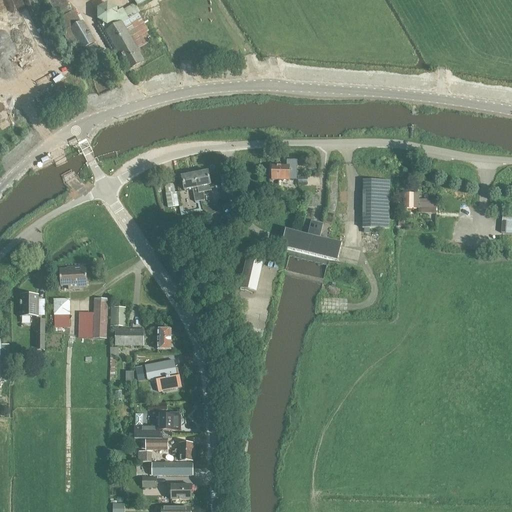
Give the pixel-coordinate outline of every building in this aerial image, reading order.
[(135,4),(123,11),(122,10),(120,12),(109,5),(98,10),(98,18),(102,26),(129,71),(144,62),(138,50),(151,42),(146,34),(148,32),(138,15),(140,13),(135,4)] [(81,23),(75,11),(59,20),(66,31),(71,29),(83,50),(95,43),(83,22),(81,23)] [(271,180),(288,180),(296,181),(297,161),(288,160),(286,161),(286,167),(272,167),(271,180)] [(197,188),(210,186),(207,172),(194,175),(197,188)] [(197,188),(194,175),(182,177),(184,191),(192,189),(195,202),(200,202),(198,193),(197,188)] [(390,182),(363,181),(363,230),(379,230),(389,230),(390,182)] [(164,185),(166,194),(175,193),(174,184),(164,185)] [(168,208),(179,207),(177,192),(175,193),(166,194),(168,208)] [(418,215),(436,214),(436,209),(436,200),(418,201),(418,194),(405,195),(405,210),(418,209),(418,215)] [(307,209),(316,209),(316,199),(307,199),(307,209)] [(220,233),(231,226),(222,210),(211,216),(220,233)] [(335,216),(326,213),(324,223),(333,225),(333,221),(335,222),(336,219),(334,218),(335,216)] [(303,279),(323,284),(329,261),(337,263),(342,245),(320,239),(323,225),(311,222),(307,236),(285,230),(280,248),(292,251),(285,275),(303,279)] [(255,292),(262,263),(247,260),(240,288),(255,292)] [(83,288),(86,288),(85,270),(82,270),(81,268),(67,269),(67,270),(59,271),(60,287),(68,287),(68,290),(83,290),(83,288)] [(37,317),(37,297),(21,296),(21,316),(37,317)] [(106,340),(107,300),(94,299),(94,314),(79,314),(78,339),(93,339),(106,340)] [(70,315),(69,300),(54,300),(54,316),(55,316),(55,332),(62,332),(62,328),(69,328),(69,315),(70,315)] [(111,325),(125,325),(125,309),(111,309),(111,325)] [(36,320),(36,351),(44,351),(44,320),(36,320)] [(143,347),(143,330),(115,330),(115,346),(143,347)] [(171,350),(171,331),(157,331),(157,350),(171,350)] [(158,393),(182,388),(178,368),(155,373),(156,381),(158,393)] [(162,431),(180,431),(180,417),(160,416),(160,427),(134,427),(134,439),(162,440),(162,431)] [(167,451),(167,440),(146,440),(146,449),(153,449),(153,451),(167,451)] [(175,462),(193,462),(193,445),(179,445),(179,450),(175,451),(175,462)] [(137,464),(150,464),(150,453),(137,453),(137,464)] [(152,464),(152,476),(192,476),(192,463),(152,464)] [(142,478),(142,489),(157,489),(157,478),(142,478)] [(171,501),(191,500),(191,485),(171,486),(171,501)]
